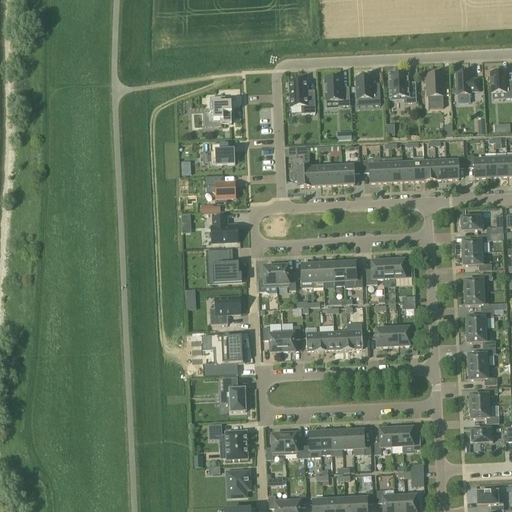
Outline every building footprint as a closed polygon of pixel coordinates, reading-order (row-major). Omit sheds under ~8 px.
[(507,101),(511,100),(511,86),(507,87),(507,72),(492,73),(493,96),(507,95),(507,101)] [(469,74),(456,75),(457,97),(470,96),(470,94),(479,93),(478,81),(470,81),(469,74)] [(443,76),(426,77),(427,99),(428,98),(428,103),(443,103),(443,98),(444,98),(443,76)] [(407,77),(389,78),(391,102),(405,101),(405,105),(416,105),(415,85),(408,85),(407,77)] [(371,79),(356,80),(357,101),(372,100),(373,108),(381,107),(380,94),(372,94),(371,79)] [(341,81),(325,81),(326,103),(338,103),(338,108),(349,108),(349,94),(342,94),(341,81)] [(301,108),(302,116),(315,115),(314,93),(307,93),(307,82),(298,83),(289,83),(291,109),(301,108)] [(210,107),(209,107),(210,123),(219,123),(220,126),(231,126),(230,115),(231,115),(231,105),(225,106),(224,99),(209,100),(210,107)] [(511,125),(496,126),(496,134),(511,133),(511,125)] [(387,138),(396,137),(396,126),(387,126),(387,138)] [(228,146),(210,147),(211,154),(212,154),(212,167),(235,166),(235,152),(229,153),(228,146)] [(486,180),(485,162),(474,163),(474,157),(467,158),(468,170),(474,170),(474,181),(486,180)] [(446,164),(447,182),(459,182),(459,171),(465,171),(464,158),(458,158),(458,163),(446,164)] [(497,180),(508,179),(507,161),(496,162),(497,180)] [(382,185),(381,167),(380,167),(370,168),(369,162),(363,163),(363,175),(364,175),(370,175),(370,186),(381,185),(382,185)] [(486,180),(497,180),(496,162),(485,162),(486,180)] [(353,169),(342,169),(343,187),(355,187),(354,176),(360,176),(360,163),(353,163),(353,169)] [(181,164),(182,178),(191,177),(191,164),(181,164)] [(436,165),(435,165),(436,183),(437,183),(447,182),(446,164),(436,165)] [(424,165),(414,166),(415,184),(425,183),(425,165),(424,165)] [(435,165),(425,165),(425,183),(436,183),(435,165)] [(403,166),(392,167),(393,185),(404,184),(403,166)] [(414,166),(403,166),(404,184),(415,184),(414,166)] [(392,167),(381,167),(382,185),(393,185),(392,167)] [(342,169),(332,170),(332,188),(343,187),(342,169)] [(320,170),(310,171),(311,189),(321,188),(322,188),(321,170),(320,170)] [(331,170),(321,170),(322,188),(332,188),(332,170),(331,170)] [(298,173),(292,174),(293,184),(298,183),(299,189),(311,189),(310,171),(298,171),(298,173)] [(224,178),(205,179),(205,188),(216,188),(217,201),(218,201),(218,202),(218,206),(227,205),(227,201),(235,201),(235,190),(232,190),(232,185),(224,185),(224,178)] [(213,208),(201,208),(202,216),(213,215),(213,208)] [(190,217),(182,218),(182,236),(190,236),(190,217)] [(213,229),(211,229),(212,246),(237,245),(237,228),(227,228),(227,219),(212,220),(213,229)] [(462,221),(460,221),(460,228),(462,228),(462,233),(483,232),(482,219),(461,220),(462,221)] [(462,256),(462,258),(484,257),(484,255),(483,244),(490,243),(490,237),(477,237),(478,244),(463,244),(463,249),(461,249),(462,256)] [(230,252),(208,253),(209,267),(215,266),(216,284),(240,283),(239,264),(231,265),(230,252)] [(484,257),(462,258),(462,263),(463,263),(464,268),(479,267),(479,274),(492,273),(491,266),(484,267),(484,257)] [(384,282),(395,281),(394,263),(383,264),(384,282)] [(394,263),(395,281),(406,281),(406,280),(412,280),(412,268),(405,268),(405,263),(394,263)] [(384,282),(383,264),(372,264),(372,271),(366,272),(366,288),(377,287),(377,282),(384,282)] [(334,284),(345,284),(344,265),(334,266),(334,284)] [(357,290),(363,290),(362,270),(356,271),(355,265),(344,265),(345,284),(356,283),(357,290)] [(324,285),(323,266),(312,267),(313,285),(324,285)] [(324,285),(334,284),(334,266),(323,266),(324,285)] [(313,290),(313,285),(312,267),(301,268),(302,291),(313,290)] [(276,269),(277,289),(289,289),(289,293),(296,293),(295,280),(289,281),(288,268),(276,269)] [(265,290),(277,289),(276,269),(264,269),(264,282),(258,282),(259,295),(265,294),(265,290)] [(463,295),(463,296),(486,295),(488,294),(488,283),(492,282),(492,276),(479,276),(479,283),(464,283),(465,288),(463,288),(463,295)] [(185,294),(186,302),(195,302),(195,293),(185,294)] [(486,295),(463,296),(464,302),(465,302),(466,307),(481,306),(481,313),(494,312),(493,305),(489,305),(488,294),(486,295)] [(216,311),(210,311),(211,327),(228,326),(227,317),(241,317),(240,299),(215,300),(216,311)] [(465,332),(465,333),(487,332),(487,331),(487,320),(494,319),(494,312),(481,313),(481,320),(466,320),(466,325),(465,325),(465,332)] [(282,334),(283,354),(295,354),(294,341),(301,341),(300,328),(293,329),(294,333),(282,334)] [(283,354),(282,334),(270,335),(269,330),(263,330),(263,343),(270,343),(271,355),(283,354)] [(398,331),(399,349),(410,348),(410,339),(411,339),(411,334),(410,334),(409,330),(398,331)] [(377,350),(388,349),(387,331),(376,332),(377,350)] [(388,349),(399,349),(398,331),(387,331),(388,349)] [(348,333),(349,352),(355,351),(363,351),(362,332),(348,333)] [(482,343),(483,350),(495,349),(495,342),(488,343),(487,332),(465,333),(465,339),(467,339),(467,344),(482,343)] [(342,352),(349,352),(348,333),(334,334),(335,352),(342,352)] [(314,353),(321,353),(320,334),(306,335),(307,353),(314,353)] [(328,352),(335,352),(334,334),(320,334),(321,353),(328,353),(328,352)] [(242,341),(213,343),(214,350),(216,350),(217,368),(226,367),(243,366),(242,341)] [(467,369),(467,370),(489,369),(489,368),(489,357),(496,357),(495,349),(483,350),(483,357),(468,357),(468,362),(467,362),(467,369)] [(215,367),(203,367),(204,379),(226,378),(226,369),(215,370),(215,367)] [(489,369),(467,370),(467,376),(469,376),(469,381),(484,380),(484,387),(497,386),(497,379),(490,380),(489,369)] [(236,381),(222,381),(223,393),(229,392),(230,414),(245,414),(243,392),(236,392),(236,381)] [(469,403),(469,407),(491,406),(490,397),(498,397),(497,390),(485,391),(485,397),(470,398),(470,402),(469,403)] [(491,406),(469,407),(469,410),(469,416),(471,416),(471,421),(486,421),(486,427),(499,426),(499,420),(492,420),(491,408),(491,406)] [(221,427),(209,428),(210,442),(226,441),(227,462),(248,461),(247,433),(226,434),(226,437),(222,437),(221,427)] [(402,431),(403,449),(413,449),(413,453),(420,452),(420,437),(413,438),(413,430),(402,431)] [(392,450),(403,449),(402,431),(391,432),(392,450)] [(472,438),(470,438),(471,444),(472,444),(472,445),(493,444),(492,431),(472,432),(472,438)] [(381,450),(392,450),(391,432),(380,432),(380,445),(374,445),(375,457),(381,457),(381,450)] [(343,452),(353,452),(352,433),(342,434),(343,452)] [(364,433),(352,433),(353,452),(354,457),(364,457),(364,458),(371,458),(371,445),(364,445),(364,433)] [(331,434),(320,435),(321,453),(321,459),(332,458),(332,453),(331,434)] [(332,453),(343,452),(342,434),(331,434),(332,453)] [(310,454),(321,453),(320,435),(309,436),(309,448),(303,448),(304,461),(310,461),(310,454)] [(304,461),(303,448),(297,449),(297,436),(284,437),(285,457),(297,457),(297,461),(304,461)] [(273,458),(285,457),(284,437),(272,437),(272,450),(266,450),(267,463),(273,462),(273,458)] [(234,489),(235,499),(248,498),(247,491),(251,491),(251,480),(249,480),(249,474),(230,475),(230,489),(234,489)] [(477,493),(477,505),(478,505),(485,505),(492,505),(492,511),(504,510),(504,504),(498,504),(498,492),(497,492),(484,493),(477,493)] [(356,501),(356,511),(367,511),(367,506),(373,506),(373,493),(366,494),(367,501),(356,501)] [(391,511),(391,499),(383,500),(383,493),(376,493),(377,506),(383,505),(383,511),(391,511)] [(287,502),(287,511),(300,511),(300,509),(306,509),(306,497),(299,497),(299,501),(287,502)] [(287,511),(287,502),(275,503),(275,498),(268,498),(269,511),(275,511),(287,511)] [(404,499),(404,511),(417,511),(417,507),(418,507),(418,502),(417,502),(416,498),(404,499)] [(391,511),(404,511),(404,499),(391,499),(391,511)] [(345,511),(356,511),(356,501),(345,502),(345,511)] [(323,511),(334,511),(334,502),(323,503),(323,511)] [(334,511),(345,511),(345,502),(334,502),(334,511)] [(312,511),(323,511),(323,503),(312,503),(312,511)]
